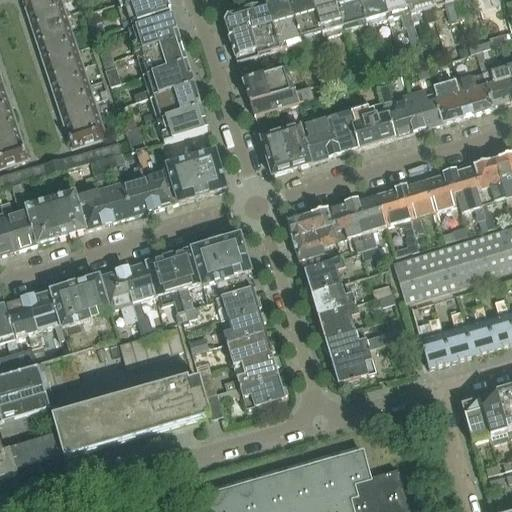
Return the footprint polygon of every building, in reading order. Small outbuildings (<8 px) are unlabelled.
[(20,0),(24,11),(56,0),(20,0)] [(56,0),(24,11),(30,29),(66,17),(60,0),(56,0)] [(171,17),(165,0),(143,0),(122,7),(129,30),(171,17)] [(299,0),(288,3),(300,48),(322,42),(309,0),(299,0)] [(309,0),(322,42),(344,36),(333,0),(309,0)] [(356,0),(333,0),(344,36),(356,33),(359,43),(368,41),(365,30),(356,0)] [(356,0),(365,30),(388,24),(381,0),(356,0)] [(418,47),(409,18),(404,0),(381,0),(388,24),(399,21),(407,50),(418,47)] [(434,22),(431,12),(427,0),(404,0),(409,18),(421,14),(425,25),(434,22)] [(458,24),(453,6),(451,0),(427,0),(431,12),(443,8),(448,27),(458,24)] [(279,54),(300,48),(288,3),(266,9),(279,54)] [(244,16),(257,60),(279,54),(266,9),(244,16)] [(236,66),(257,60),(244,16),(227,20),(224,27),(236,66)] [(72,35),(66,17),(30,29),(36,47),(72,35)] [(179,44),(172,20),(131,34),(138,56),(179,44)] [(102,26),(90,30),(94,41),(105,37),(102,26)] [(36,47),(41,65),(78,53),(72,35),(36,47)] [(511,38),(511,37),(489,43),(492,52),(511,46),(511,38)] [(179,44),(138,56),(145,79),(186,66),(179,44)] [(489,45),(468,51),(470,59),(491,53),(489,45)] [(511,68),(511,59),(509,47),(502,49),(507,70),(511,68)] [(466,51),(458,53),(461,61),(468,59),(466,51)] [(78,53),(41,65),(47,82),(84,71),(78,53)] [(99,56),(103,68),(113,65),(109,53),(99,56)] [(487,75),(482,56),(476,58),(481,77),(487,75)] [(121,87),(113,66),(104,69),(111,91),(121,87)] [(153,101),(194,89),(186,66),(145,79),(150,93),(133,98),(136,107),(153,101)] [(404,78),(402,69),(380,75),(382,84),(404,78)] [(47,82),(53,100),(90,88),(84,71),(47,82)] [(264,79),(261,71),(241,77),(244,84),(264,79)] [(511,92),(506,71),(482,77),(493,114),(511,107),(511,92)] [(288,72),(243,85),(249,106),(295,93),(290,76),(289,76),(288,72)] [(417,75),(419,82),(429,80),(427,72),(417,75)] [(493,114),(482,77),(457,84),(467,122),(493,114)] [(440,89),(432,91),(435,104),(442,129),(443,129),(467,122),(457,84),(440,89)] [(391,86),(379,89),(384,106),(387,118),(394,143),(418,136),(408,98),(396,102),(391,86)] [(0,89),(0,110),(10,107),(4,88),(0,89)] [(90,88),(53,100),(59,118),(96,106),(90,88)] [(201,112),(194,89),(153,101),(158,117),(144,121),(146,129),(160,124),(201,112)] [(300,109),(295,93),(249,106),(254,122),(300,109)] [(442,129),(435,104),(428,106),(424,94),(408,98),(418,136),(442,129)] [(59,118),(65,136),(101,124),(96,106),(59,118)] [(350,116),(353,129),(351,130),(358,154),(394,143),(387,118),(384,106),(368,111),(350,116)] [(0,110),(0,131),(16,126),(10,107),(0,110)] [(327,134),(327,136),(328,140),(334,161),(358,154),(351,130),(353,129),(350,116),(348,111),(344,112),(342,108),(337,109),(340,119),(328,122),(328,123),(330,130),(328,132),(327,134)] [(160,124),(167,147),(208,134),(201,112),(160,124)] [(125,135),(137,131),(134,122),(122,126),(125,135)] [(330,130),(328,123),(311,126),(315,140),(305,144),(303,144),(310,168),(311,168),(334,161),(328,140),(327,136),(327,134),(328,132),(330,130)] [(107,142),(101,124),(65,136),(71,154),(107,142)] [(0,131),(0,152),(23,145),(16,126),(0,131)] [(298,172),(310,168),(303,144),(305,144),(301,130),(261,142),(266,158),(266,159),(274,179),(292,174),(292,173),(298,172)] [(137,131),(125,135),(132,154),(144,150),(137,131)] [(121,157),(118,145),(0,177),(0,191),(11,188),(121,157)] [(23,145),(0,152),(0,173),(29,164),(23,145)] [(146,151),(137,153),(142,170),(140,171),(154,215),(155,214),(177,208),(166,170),(165,170),(166,173),(154,176),(146,151)] [(190,163),(166,170),(177,208),(196,202),(196,203),(200,201),(208,199),(207,199),(226,193),(215,155),(214,156),(190,163)] [(499,164),(494,165),(505,202),(505,204),(511,201),(511,158),(498,163),(499,164)] [(122,159),(113,161),(116,170),(125,167),(122,159)] [(113,161),(91,167),(94,178),(94,180),(110,176),(111,179),(112,179),(115,188),(103,191),(101,184),(96,185),(98,193),(109,228),(132,221),(122,188),(116,170),(113,161)] [(473,170),(473,171),(480,194),(480,193),(481,195),(489,193),(493,206),(505,202),(494,165),(489,166),(489,165),(473,170)] [(137,183),(122,188),(132,221),(154,215),(140,171),(134,173),(137,183)] [(455,176),(449,177),(459,210),(462,209),(463,216),(476,212),(479,225),(488,222),(481,195),(480,193),(480,194),(473,171),(455,176)] [(424,186),(433,218),(459,210),(449,177),(443,179),(444,180),(424,186)] [(75,195),(74,195),(85,235),(109,228),(98,193),(96,185),(94,180),(85,183),(87,188),(85,189),(87,196),(77,199),(75,195)] [(422,221),(433,218),(424,186),(406,191),(406,190),(400,192),(418,255),(421,254),(416,238),(426,235),(422,221)] [(19,188),(11,190),(19,216),(26,214),(25,210),(19,188)] [(395,194),(376,200),(385,232),(402,227),(411,257),(418,255),(400,192),(395,193),(395,194)] [(67,241),(85,235),(74,195),(50,202),(62,243),(67,241)] [(372,236),(385,232),(376,200),(357,206),(357,205),(351,206),(366,255),(377,252),(372,236)] [(50,202),(26,210),(38,249),(56,244),(62,243),(50,202)] [(9,206),(0,208),(0,210),(3,221),(13,257),(38,249),(26,210),(25,210),(26,214),(19,216),(12,218),(9,206)] [(346,209),(327,214),(333,235),(342,232),(346,243),(352,242),(357,258),(362,257),(366,255),(351,206),(346,208),(346,209)] [(311,219),(306,221),(311,236),(311,237),(316,238),(323,262),(335,258),(332,247),(337,246),(346,243),(342,232),(333,235),(327,214),(311,218),(311,219)] [(0,260),(13,257),(3,221),(0,221),(0,260)] [(302,221),(286,225),(287,229),(292,245),(316,238),(311,237),(311,236),(306,221),(302,222),(302,221)] [(405,308),(511,275),(511,230),(393,267),(405,308)] [(465,231),(452,235),(453,236),(455,243),(455,244),(468,240),(465,231)] [(453,236),(443,239),(445,246),(455,243),(453,236)] [(316,238),(292,245),(297,260),(300,266),(301,269),(323,262),(316,238)] [(221,244),(216,246),(232,299),(253,293),(255,292),(241,245),(240,239),(221,245),(221,244)] [(210,248),(191,254),(200,288),(201,293),(204,292),(216,288),(221,303),(232,299),(216,246),(210,248)] [(366,255),(362,257),(364,265),(380,260),(377,252),(366,255)] [(191,254),(168,261),(186,324),(200,320),(197,311),(193,312),(187,292),(200,288),(191,254)] [(168,261),(146,267),(156,301),(158,300),(161,311),(173,308),(176,319),(174,320),(176,327),(186,324),(168,261)] [(341,275),(338,264),(304,274),(307,285),(304,286),(307,295),(310,294),(310,296),(337,288),(334,277),(341,275)] [(146,267),(123,274),(143,339),(153,336),(148,320),(144,321),(140,306),(156,301),(146,267)] [(143,339),(123,274),(100,281),(112,320),(113,319),(111,315),(120,313),(125,328),(137,325),(141,339),(143,339)] [(74,288),(86,327),(112,320),(100,281),(80,287),(80,286),(74,288)] [(63,334),(86,327),(74,288),(69,290),(51,296),(63,334)] [(342,303),(337,288),(310,296),(312,300),(309,301),(312,311),(315,310),(317,318),(351,309),(349,301),(342,303)] [(376,303),(393,298),(390,289),(373,294),(376,303)] [(221,303),(215,305),(221,326),(228,324),(259,314),(258,312),(261,311),(258,302),(255,303),(254,298),(253,293),(232,299),(221,303)] [(48,296),(28,302),(37,337),(55,332),(59,346),(66,344),(63,334),(51,296),(48,296)] [(396,310),(394,300),(384,303),(387,312),(396,310)] [(28,302),(5,309),(15,340),(26,337),(27,341),(28,340),(31,351),(41,348),(37,337),(28,302)] [(496,354),(511,349),(511,324),(510,317),(507,317),(504,304),(495,307),(498,320),(487,323),(496,354)] [(0,310),(0,344),(6,342),(11,360),(19,357),(15,340),(5,309),(0,310)] [(355,319),(351,309),(317,318),(321,330),(318,331),(320,340),(323,339),(324,341),(351,334),(347,321),(355,319)] [(465,329),(474,361),(496,354),(487,323),(486,323),(482,310),(473,313),(476,326),(465,329)] [(411,313),(428,374),(451,367),(442,336),(438,323),(429,325),(432,338),(420,342),(412,312),(411,313)] [(231,335),(226,336),(229,348),(266,337),(262,326),(265,325),(263,317),(260,317),(259,314),(228,324),(231,335)] [(442,336),(451,367),(474,361),(465,329),(464,330),(460,317),(451,319),(454,332),(442,336)] [(183,356),(177,333),(165,336),(171,359),(183,356)] [(328,355),(331,367),(366,356),(363,346),(355,348),(351,334),(324,341),(325,346),(322,347),(325,356),(328,355)] [(160,362),(171,359),(165,336),(154,339),(160,362)] [(229,348),(227,348),(233,370),(235,369),(272,359),(271,356),(274,355),(272,346),(269,347),(266,337),(229,348)] [(160,362),(154,339),(142,343),(149,366),(160,362)] [(137,369),(149,366),(142,343),(131,346),(137,369)] [(191,358),(208,353),(205,343),(189,347),(191,358)] [(126,372),(137,369),(131,346),(119,349),(126,372)] [(408,356),(406,347),(391,352),(394,361),(408,356)] [(208,353),(191,358),(194,369),(211,364),(208,353)] [(0,384),(37,374),(32,354),(19,357),(11,360),(0,363),(0,384)] [(338,389),(373,378),(366,356),(331,367),(333,374),(331,378),(334,384),(337,386),(338,389)] [(237,383),(224,387),(226,395),(242,391),(278,380),(278,379),(277,375),(275,371),(278,370),(276,361),(273,362),(273,361),(272,359),(235,369),(233,370),(237,383)] [(80,385),(73,362),(61,365),(68,388),(80,385)] [(57,391),(68,388),(61,365),(50,368),(57,391)] [(196,369),(199,378),(210,375),(207,366),(196,369)] [(57,391),(50,368),(39,371),(45,395),(57,391)] [(37,374),(0,384),(0,430),(26,423),(50,416),(37,374)] [(226,395),(218,397),(219,400),(221,407),(245,400),(249,414),(285,403),(285,401),(287,398),(285,391),(282,390),(281,387),(279,383),(278,380),(242,391),(226,395)] [(52,423),(57,441),(64,465),(105,453),(117,450),(153,440),(200,427),(199,424),(210,421),(200,387),(190,390),(189,386),(142,399),(94,412),(52,423)] [(511,392),(496,398),(509,444),(510,444),(508,436),(511,434),(511,392)] [(215,398),(205,401),(211,424),(225,420),(218,397),(215,398)] [(479,403),(492,449),(509,444),(496,398),(479,403)] [(491,449),(492,449),(479,403),(461,408),(471,446),(489,441),(491,449)] [(0,457),(4,456),(0,445),(30,436),(26,423),(0,430),(0,457)] [(0,457),(0,484),(11,481),(17,479),(36,473),(64,465),(57,441),(29,449),(10,455),(4,456),(0,457)] [(204,500),(207,511),(408,511),(399,476),(369,483),(362,455),(358,457),(356,451),(207,493),(209,498),(204,500)] [(505,476),(511,474),(511,465),(503,468),(505,476)] [(500,477),(498,469),(485,473),(487,481),(500,477)] [(504,490),(502,482),(489,485),(491,493),(504,490)]
